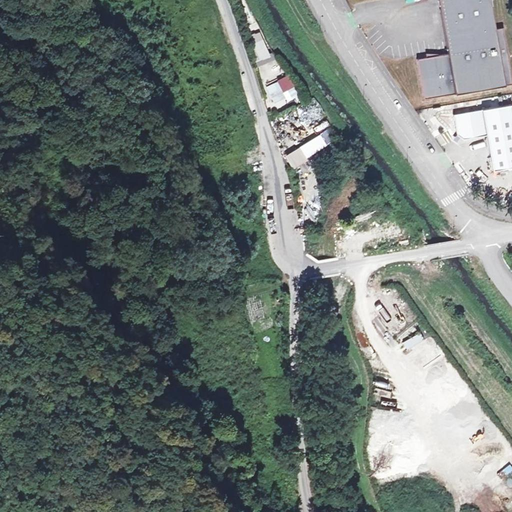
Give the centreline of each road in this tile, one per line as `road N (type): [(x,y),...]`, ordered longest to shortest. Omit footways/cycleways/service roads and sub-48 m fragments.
road 1 (unclassified): [(482,235),(321,0)]
road 2 (unclassified): [(289,266),(276,232),(260,107),(222,0)]
road 3 (unclassified): [(311,511),(303,494),(289,266)]
road 4 (unclassified): [(289,266),(318,269),(482,235)]
